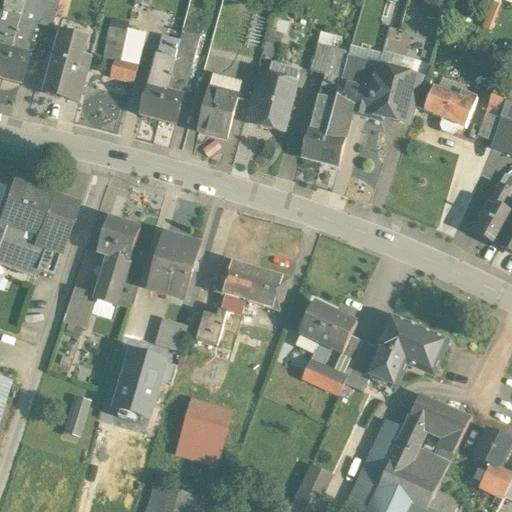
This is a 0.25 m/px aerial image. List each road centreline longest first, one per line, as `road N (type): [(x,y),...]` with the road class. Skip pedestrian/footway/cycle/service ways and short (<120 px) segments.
road 1 (residential): [(0,128),(263,198),(511,299)]
road 2 (track): [(0,493),(110,156)]
